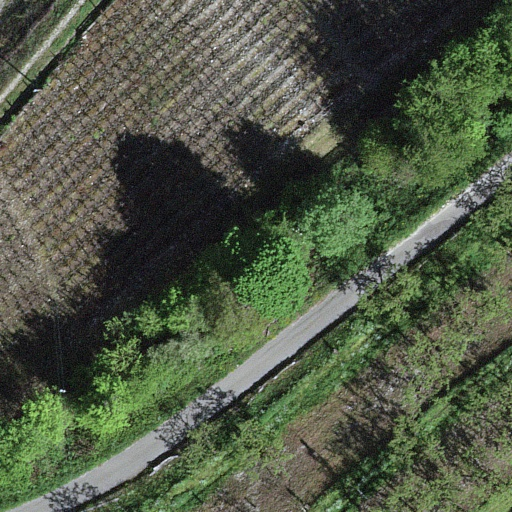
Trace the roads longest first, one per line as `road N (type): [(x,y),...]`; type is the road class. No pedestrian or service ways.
road 1 (unclassified): [(44,511),(98,491),(170,439),(511,162)]
road 2 (track): [(96,0),(0,113)]
